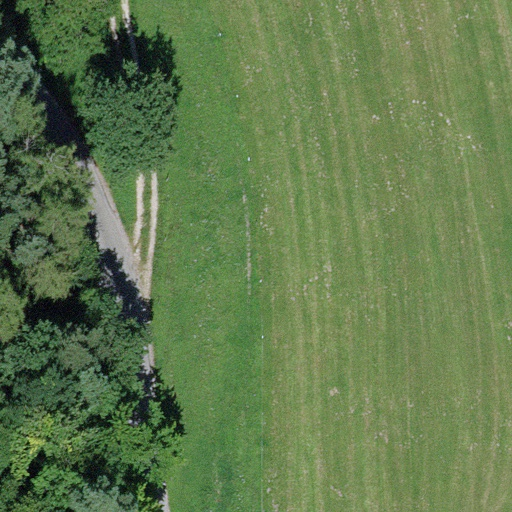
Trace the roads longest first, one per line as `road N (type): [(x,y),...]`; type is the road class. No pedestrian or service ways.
road 1 (unclassified): [(151,511),(123,304),(104,232),(56,125),(0,57)]
road 2 (track): [(123,304),(150,215),(142,112),(118,0)]
